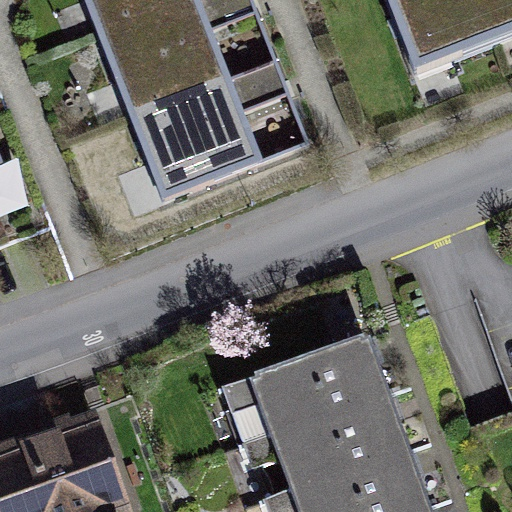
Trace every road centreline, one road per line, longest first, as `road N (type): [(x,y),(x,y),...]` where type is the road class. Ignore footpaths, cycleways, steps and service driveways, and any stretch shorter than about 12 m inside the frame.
road 1 (residential): [(511,153),(0,353)]
road 2 (unknown): [(358,213),(462,511)]
